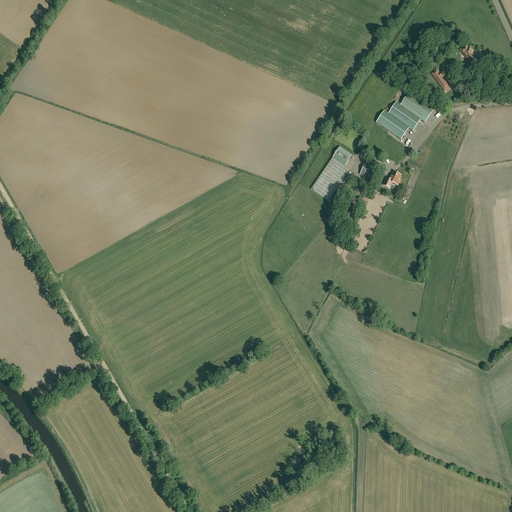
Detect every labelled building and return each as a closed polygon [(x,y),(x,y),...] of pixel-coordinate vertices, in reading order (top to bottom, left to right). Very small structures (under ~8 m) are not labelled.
[(474,65),(471,61),(473,60),(474,53),(474,52),(472,50),(470,47),(468,49),(467,47),(465,47),(461,50),(461,51),(462,53),(464,53),(468,60),(467,61),(471,67),(474,65)] [(441,80),(444,77),(447,75),(444,70),(440,72),(441,73),(439,74),(437,71),(438,70),(437,69),(434,71),(435,72),(432,74),(445,93),(451,89),(447,83),(445,84),(444,81),(443,82),(441,80)] [(433,111),(408,94),(400,106),(396,103),(388,114),(384,112),(376,123),(401,140),(409,129),(413,132),(421,120),(425,123),(433,111)] [(311,190),(328,202),(350,170),(345,167),(352,156),(340,148),(311,190)] [(373,181),(378,172),(365,166),(360,175),(373,181)] [(390,180),(386,179),(383,186),(390,189),(393,183),(398,186),(400,181),(399,180),(401,176),(394,173),(390,180)] [(360,193),(366,184),(362,181),(356,190),(360,193)]
